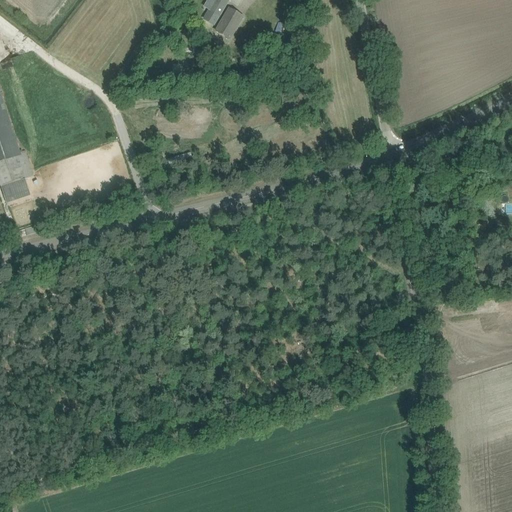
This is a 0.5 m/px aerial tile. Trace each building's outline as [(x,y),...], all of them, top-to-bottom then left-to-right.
[(214,0),(208,11),(203,19),(214,26),(219,18),(230,0),(214,0)] [(215,32),(230,41),(244,17),(229,8),(215,32)] [(4,104),(0,105),(0,185),(1,187),(25,179),(34,176),(25,149),(20,151),(4,104)] [(1,187),(4,198),(29,190),(25,179),(1,187)] [(34,227),(26,229),(28,236),(36,234),(35,230),(34,227)] [(511,312),(501,315),(502,323),(511,321),(511,312)]
